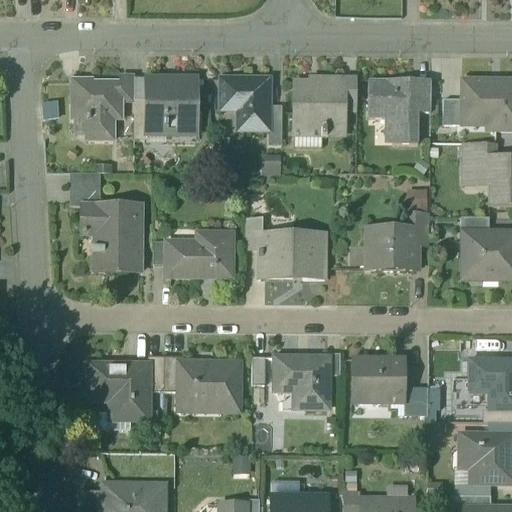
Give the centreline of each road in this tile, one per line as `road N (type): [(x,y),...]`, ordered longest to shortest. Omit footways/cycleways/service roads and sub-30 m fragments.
road 1 (residential): [(35,325),(511,326)]
road 2 (residential): [(22,39),(35,325)]
road 3 (residential): [(22,39),(290,37)]
road 4 (residential): [(290,37),(511,40)]
road 5 (residential): [(35,325),(49,511)]
